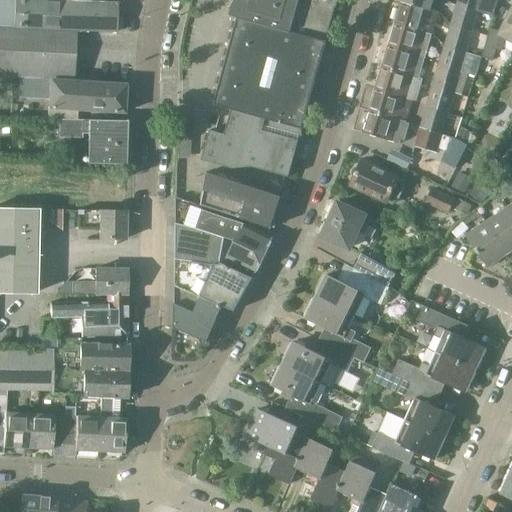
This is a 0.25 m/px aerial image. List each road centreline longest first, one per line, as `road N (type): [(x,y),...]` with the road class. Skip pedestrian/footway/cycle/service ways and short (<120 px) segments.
road 1 (residential): [(152,395),(202,387),(259,296),(314,177),(363,0)]
road 2 (residential): [(152,395),(148,202),(160,0)]
road 3 (residential): [(146,482),(0,474)]
road 4 (residential): [(461,511),(511,392)]
